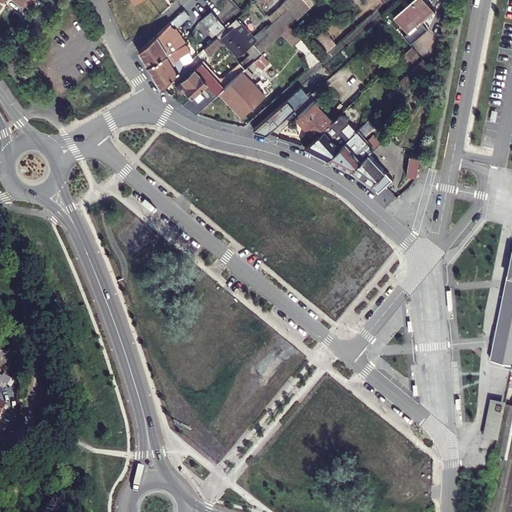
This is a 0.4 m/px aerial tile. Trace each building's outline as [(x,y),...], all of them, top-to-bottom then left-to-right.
[(224,0),(219,5),(230,17),(238,9),(229,0),(224,0)] [(435,11),(425,0),(410,0),(393,16),(409,34),(435,11)] [(293,13),(282,23),(286,28),(293,21),(303,12),(300,8),(294,14),(293,13)] [(184,10),(139,50),(147,64),(176,49),(186,43),(176,27),(189,15),(184,10)] [(224,26),(211,11),(205,16),(199,21),(212,36),(218,31),(224,26)] [(305,34),(294,21),(286,29),(297,41),(305,34)] [(286,28),(282,23),(278,27),(282,31),(286,28)] [(329,49),(340,39),(328,25),(317,35),(329,49)] [(244,39),(233,27),(222,37),(240,57),(252,47),(251,46),(253,44),(246,36),(244,39)] [(258,48),(242,63),(246,67),(247,66),(254,59),(261,53),(260,51),(282,31),(278,27),(256,46),(258,48)] [(209,54),(222,42),(217,37),(204,48),(209,54)] [(186,43),(176,49),(147,64),(160,87),(160,88),(184,67),(179,57),(190,50),(186,43)] [(412,46),(401,57),(406,62),(417,52),(412,46)] [(261,53),(254,59),(261,67),(269,61),(261,53)] [(397,84),(402,89),(417,74),(428,64),(423,59),(412,69),(397,84)] [(207,81),(217,93),(224,88),(240,73),(235,68),(216,84),(199,64),(182,79),(177,85),(177,86),(177,87),(177,89),(178,90),(179,90),(181,90),(182,90),(185,87),(192,95),(207,81)] [(240,73),(224,88),(237,102),(233,106),(243,116),(265,95),(243,70),(240,73)] [(211,100),(217,93),(207,81),(192,95),(188,98),(182,103),(196,113),(211,100)] [(267,133),(309,96),(310,95),(302,86),(254,129),(267,133)] [(182,90),(181,90),(188,98),(192,95),(185,87),(182,90)] [(361,93),(344,110),(347,113),(364,97),(361,93)] [(311,127),(307,131),(314,138),(332,120),(314,101),(299,116),(311,127)] [(340,113),(332,120),(314,138),(305,146),(316,151),(328,157),(357,131),(340,113)] [(311,127),(299,116),(296,119),(307,131),(311,127)] [(368,142),(357,131),(328,157),(351,169),(370,152),(388,135),(384,130),(379,135),(376,135),(368,142)] [(370,152),(351,169),(369,181),(378,191),(393,178),(370,152)] [(244,174),(256,175),(258,157),(247,156),(244,174)] [(416,176),(418,165),(420,157),(414,156),(411,175),(416,176)] [(208,159),(191,177),(211,195),(228,178),(208,159)] [(256,223),(274,203),(257,187),(238,206),(256,223)] [(223,193),(209,210),(215,215),(222,207),(229,212),(236,204),(223,193)] [(309,222),(328,236),(346,212),(327,198),(309,222)] [(354,273),(378,243),(366,233),(342,262),(354,273)] [(273,260),(294,277),(309,258),(288,241),(273,260)] [(490,359),(489,362),(511,367),(511,365),(511,251),(511,252),(495,337),(494,340),(490,359)] [(308,295),(324,278),(320,274),(304,291),(308,295)] [(495,437),(501,410),(492,408),(494,398),(487,397),(479,433),(495,437)]
